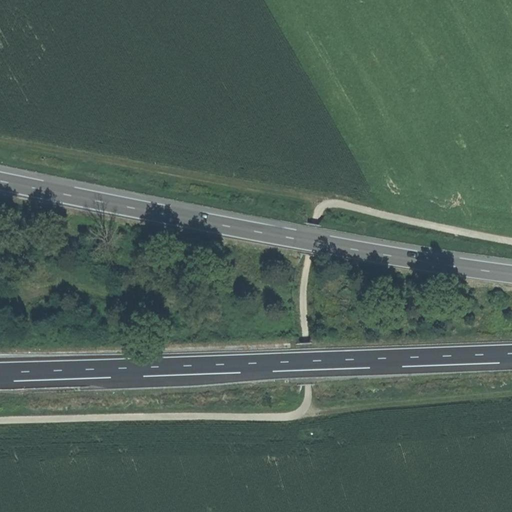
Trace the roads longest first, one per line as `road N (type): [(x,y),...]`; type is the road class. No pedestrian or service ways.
road 1 (trunk): [(511,273),(0,181)]
road 2 (trunk): [(0,373),(511,353)]
road 3 (track): [(511,389),(309,409)]
